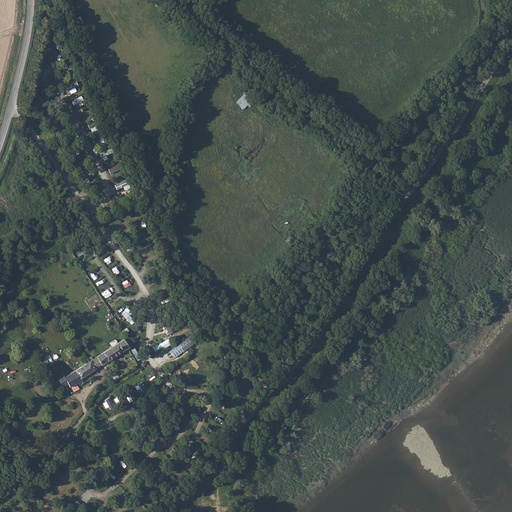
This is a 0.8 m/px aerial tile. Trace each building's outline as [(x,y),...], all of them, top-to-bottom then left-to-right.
[(79,91),(76,82),(64,86),(68,95),(79,91)] [(49,93),(37,101),(42,107),(53,99),(49,93)] [(243,109),(251,102),(244,94),(236,102),(243,109)] [(79,103),(81,106),(86,103),(82,96),(72,101),(75,105),(79,103)] [(46,116),(48,120),(55,117),(53,112),(46,116)] [(84,126),(88,134),(95,131),(92,123),(84,126)] [(97,148),(105,144),(102,136),(93,139),(97,148)] [(104,160),(108,158),(107,155),(112,153),(110,148),(100,153),(104,160)] [(75,164),(77,168),(84,165),(82,160),(75,164)] [(111,173),(120,170),(118,164),(108,168),(111,173)] [(91,170),(82,176),(85,180),(94,174),(91,170)] [(125,180),(115,184),(117,189),(124,187),(125,190),(129,188),(125,180)] [(169,323),(164,327),(168,332),(174,328),(172,326),(169,323)] [(156,352),(172,344),(169,338),(153,346),(156,352)] [(168,353),(169,354),(173,359),(181,353),(181,354),(193,344),(190,340),(188,338),(168,353)] [(124,339),(90,361),(95,369),(116,356),(116,355),(128,347),(126,342),(124,339)] [(126,341),(126,342),(128,347),(134,355),(137,353),(129,341),(128,340),(127,340),(126,341)] [(58,378),(63,387),(69,385),(71,388),(81,381),(80,378),(95,369),(90,361),(64,377),(63,375),(58,378)] [(141,383),(135,388),(139,392),(140,390),(143,392),(147,389),(141,383)] [(76,501),(70,508),(74,511),(76,511),(82,506),(76,501)]
